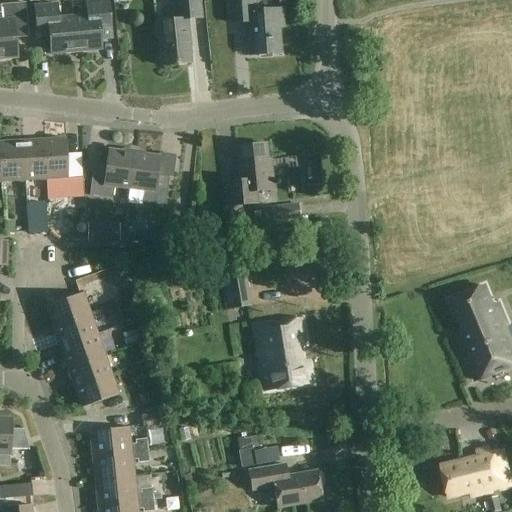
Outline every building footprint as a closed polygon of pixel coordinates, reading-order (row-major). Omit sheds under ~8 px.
[(72,16),(75,52),(101,50),(100,41),(112,40),(108,0),(102,0),(96,1),(97,14),(72,16)] [(158,38),(161,66),(191,63),(186,20),(201,18),(199,0),(173,0),(175,20),(154,22),(155,38),(158,38)] [(277,28),(282,27),(281,9),(251,11),(249,0),(228,0),(231,23),(247,22),(250,55),(279,53),(277,28)] [(2,21),(0,20),(0,59),(17,58),(15,38),(28,37),(25,3),(0,5),(2,21)] [(75,52),(72,16),(47,19),(46,5),(34,6),(36,33),(48,32),(50,54),(75,52)] [(43,140),(46,180),(47,180),(47,197),(68,195),(83,194),(82,164),(67,165),(65,138),(43,140)] [(46,180),(43,140),(22,141),(24,181),(46,180)] [(24,181),(22,141),(0,142),(3,182),(24,181)] [(265,144),(235,147),(239,181),(224,183),(227,207),(257,203),(255,192),(273,190),(270,160),(267,160),(265,144)] [(128,189),(133,153),(108,150),(105,168),(93,166),(89,196),(112,199),(114,187),(128,189)] [(133,153),(128,189),(143,191),(142,202),(165,205),(169,176),(156,175),(159,157),(133,153)] [(264,222),(300,218),(298,205),(263,209),(264,222)] [(87,224),(87,242),(103,242),(103,224),(87,224)] [(122,241),(132,242),(134,227),(124,226),(122,241)] [(251,306),(245,269),(219,273),(226,310),(251,306)] [(116,286),(121,302),(134,298),(130,282),(116,286)] [(476,381),(511,366),(511,347),(504,328),(508,326),(498,301),(493,304),(485,286),(450,300),(463,332),(457,334),(476,381)] [(52,327),(90,313),(83,293),(45,306),(52,327)] [(117,306),(121,318),(139,312),(134,300),(117,306)] [(59,347),(97,334),(90,313),(52,327),(59,347)] [(253,327),(264,391),(311,384),(308,361),(302,362),(300,348),(305,347),(301,319),(253,327)] [(122,334),(125,346),(141,342),(138,330),(122,334)] [(66,367),(104,354),(97,334),(59,347),(66,367)] [(73,387),(111,374),(104,354),(66,367),(73,387)] [(111,374),(73,387),(80,408),(118,395),(111,374)] [(165,413),(141,416),(143,429),(163,426),(164,433),(169,433),(168,425),(166,425),(165,413)] [(489,429),(487,415),(465,418),(466,432),(489,429)] [(22,429),(10,429),(10,419),(0,418),(0,466),(9,467),(9,449),(27,450),(27,451),(29,451),(23,429),(21,429),(22,429)] [(91,457),(147,451),(146,439),(134,440),(135,444),(130,444),(128,427),(88,432),(91,457)] [(478,457),(441,466),(449,498),(470,493),(471,497),(511,488),(503,452),(491,454),(489,449),(477,451),(478,457)] [(94,481),(134,477),(132,460),(137,460),(137,463),(148,462),(147,451),(91,457),(94,481)] [(316,475),(316,471),(286,476),(284,464),(248,471),(252,491),(273,487),(277,509),(321,501),(319,486),(321,486),(322,484),(321,476),(319,474),(316,475)] [(96,506),(152,500),(151,488),(140,489),(140,493),(136,494),(134,477),(94,481),(96,506)] [(0,499),(32,496),(31,484),(0,486),(0,499)] [(498,496),(487,499),(490,511),(500,511),(502,511),(498,496)] [(152,500),(96,506),(97,511),(137,511),(137,510),(142,509),(142,511),(148,511),(154,511),(152,500)]
